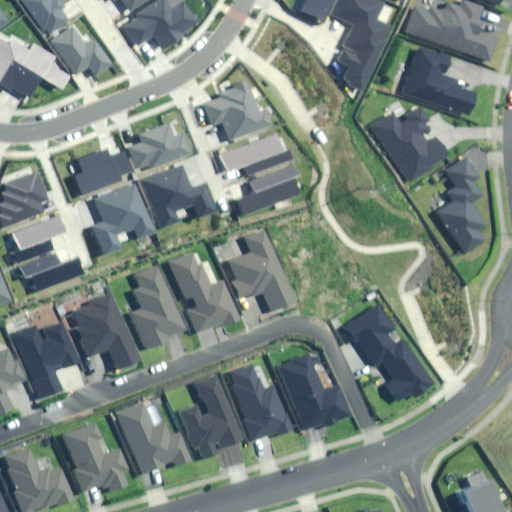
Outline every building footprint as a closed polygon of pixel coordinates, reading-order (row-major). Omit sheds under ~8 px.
[(17,0),(39,30),(41,28),(45,34),(64,20),(56,9),(60,6),(55,0),(17,0)] [(116,0),(124,11),(139,0),(116,0)] [(135,17),(121,27),(134,46),(148,36),(158,48),(178,34),(177,32),(192,21),(178,1),(167,9),(161,0),(153,0),(134,14),(135,17)] [(299,0),(295,10),(316,20),(325,0),(299,0)] [(379,3),(372,0),(334,0),(327,15),(348,25),(339,45),(341,46),(334,61),(345,66),(339,79),(344,81),(343,84),(355,90),(379,40),(377,38),(383,25),(371,19),(379,3)] [(478,19),(475,18),(479,7),(460,0),(457,0),(456,6),(444,1),(440,12),(429,8),(428,12),(414,7),(404,34),(483,63),(492,38),(473,31),(478,19)] [(68,27),(48,41),(71,75),(84,66),(91,75),(107,64),(89,39),(81,44),(68,27)] [(0,87),(5,90),(7,87),(32,45),(29,43),(24,51),(6,40),(4,44),(0,41),(0,87)] [(49,55),(32,45),(7,87),(23,97),(36,76),(55,87),(62,75),(43,64),(49,55)] [(447,59),(417,49),(400,95),(461,117),(469,94),(449,87),(452,80),(441,76),(447,59)] [(231,109),(249,102),(240,79),(213,90),(215,97),(199,104),(207,125),(216,121),(233,114),(231,109)] [(233,114),(216,121),(224,141),(265,125),(259,109),(253,111),(249,102),(231,109),(233,114)] [(389,112),(366,125),(402,184),(441,160),(421,127),(425,124),(415,107),(402,115),(405,121),(397,125),(389,112)] [(168,136),(163,123),(134,134),(137,143),(124,148),(132,168),(143,164),(145,169),(184,154),(176,133),(168,136)] [(269,134),(216,155),(222,170),(237,165),(241,175),(284,159),(281,149),(275,151),(269,134)] [(124,171),(116,151),(103,156),(100,148),(71,159),(76,172),(68,175),(76,195),(114,181),(112,175),(124,171)] [(469,204),(479,197),(471,184),(475,182),(462,159),(441,172),(457,198),(432,213),(458,255),(479,242),(473,232),(481,227),(468,205),(469,204)] [(177,165),(138,180),(157,228),(173,221),(169,211),(186,204),(191,218),(208,211),(197,184),(186,188),(177,165)] [(291,175),(287,165),(244,182),(248,193),(232,199),(238,215),(292,195),(285,177),(291,175)] [(0,227),(39,213),(34,202),(42,199),(31,172),(0,183),(0,186),(2,192),(0,192),(0,202),(0,227)] [(147,232),(128,184),(89,199),(98,222),(86,227),(97,255),(113,249),(108,235),(126,228),(130,239),(147,232)] [(8,253),(12,263),(47,250),(43,238),(59,231),(54,217),(8,234),(14,250),(8,253)] [(224,263),(231,280),(226,282),(235,306),(258,297),(264,312),(289,303),(262,232),(243,239),(249,254),(224,263)] [(49,253),(14,267),(18,277),(24,275),(30,291),(76,274),(70,258),(53,265),(49,253)] [(205,286),(194,254),(168,263),(182,305),(187,304),(189,308),(181,311),(190,335),(233,320),(219,281),(205,286)] [(179,331),(156,267),(133,275),(137,287),(131,290),(138,310),(127,314),(140,350),(163,342),(162,337),(179,331)] [(131,362),(107,294),(87,301),(89,305),(69,312),(85,358),(101,352),(108,370),(131,362)] [(374,302),(338,325),(342,331),(339,334),(346,346),(351,343),(370,374),(376,370),(385,384),(377,389),(388,406),(402,397),(404,401),(427,386),(398,340),(389,346),(382,336),(391,330),(374,302)] [(74,363),(59,322),(42,328),(47,340),(39,343),(33,325),(10,334),(34,398),(57,389),(50,372),(74,363)] [(0,412),(6,410),(0,393),(0,388),(19,382),(12,362),(9,363),(4,348),(0,349),(0,412)] [(306,356),(304,357),(303,354),(288,360),(289,362),(275,367),(298,432),(343,416),(332,386),(319,391),(306,356)] [(259,380),(251,357),(232,364),(225,366),(247,434),(288,421),(280,394),(274,396),(268,377),(259,380)] [(237,441),(215,376),(194,383),(205,416),(197,418),(193,407),(178,412),(194,461),(212,455),(211,450),(237,441)] [(150,427),(141,404),(113,414),(135,475),(167,464),(169,467),(185,462),(176,434),(165,438),(160,424),(150,427)] [(119,472),(126,469),(119,449),(99,456),(92,437),(97,435),(93,424),(61,436),(74,469),(69,471),(78,494),(101,485),(104,493),(119,487),(124,485),(119,472)] [(36,475),(26,450),(1,459),(13,493),(10,494),(16,511),(27,511),(37,508),(38,511),(41,511),(69,502),(56,467),(36,475)] [(493,511),(476,473),(461,479),(466,489),(453,494),(460,511),(493,511)]
